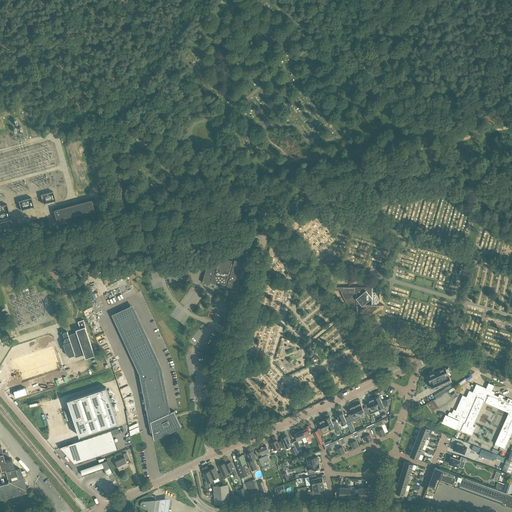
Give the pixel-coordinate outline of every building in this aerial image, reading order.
[(92,200),(54,210),(57,219),(95,209),(92,200)] [(208,262),(202,282),(210,284),(210,283),(226,288),(226,289),(235,292),(244,262),(235,259),(233,265),(231,264),(232,260),(220,257),(218,265),(216,264),(208,262)] [(371,287),(329,287),(343,287),(343,288),(342,288),(342,291),(341,291),(341,290),(340,291),(342,294),(343,297),(345,300),(347,303),(348,306),(350,308),(353,310),(355,313),(355,312),(356,312),(356,319),(356,314),(357,314),(357,315),(360,315),(360,316),(363,316),(366,315),(370,313),(372,312),(375,310),(377,308),(380,306),(379,306),(379,305),(384,305),(377,305),(377,303),(378,303),(379,300),(379,298),(379,296),(379,294),(378,292),(377,290),(377,289),(376,288),(375,286),(373,285),(372,283),(372,284),(371,284),(371,282),(371,287)] [(182,323),(185,325),(191,316),(188,314),(182,323)] [(95,329),(98,328),(97,326),(102,324),(99,316),(92,318),(95,329)] [(68,331),(63,333),(66,340),(63,341),(64,344),(65,344),(68,352),(67,352),(69,357),(75,355),(76,357),(84,354),(86,358),(95,355),(85,327),(86,326),(84,319),(78,321),(80,328),(76,329),(77,332),(69,335),(68,331)] [(141,373),(148,411),(167,402),(160,367),(143,330),(125,339),(141,373)] [(18,380),(56,368),(52,357),(49,358),(47,352),(15,363),(17,369),(15,370),(18,380)] [(445,367),(427,376),(433,389),(441,385),(441,386),(444,385),(444,384),(451,381),(445,367)] [(455,400),(451,394),(459,389),(457,387),(456,387),(455,384),(437,395),(439,399),(437,400),(441,408),(455,400)] [(445,414),(442,422),(456,428),(461,429),(472,435),(475,426),(473,425),(483,401),(509,412),(495,444),(505,448),(511,431),(511,402),(511,399),(508,398),(507,400),(502,398),(503,396),(499,394),(498,396),(494,394),(495,392),(490,390),(487,389),(487,388),(476,384),(473,392),(469,390),(466,397),(463,395),(456,410),(453,409),(452,413),(449,412),(448,415),(445,414)] [(118,423),(106,387),(74,398),(80,418),(81,421),(85,420),(89,432),(118,423)] [(376,397),(374,398),(379,410),(388,406),(388,405),(390,405),(388,402),(391,401),(389,398),(385,399),(382,401),(379,395),(376,396),(376,397)] [(81,421),(74,398),(68,399),(80,435),(89,432),(85,420),(81,421)] [(379,410),(374,398),(368,401),(370,406),(367,408),(369,413),(370,414),(379,410)] [(357,404),(355,405),(359,415),(364,413),(365,415),(369,413),(367,408),(366,406),(363,408),(360,402),(357,403),(357,404)] [(359,415),(355,405),(349,408),(351,413),(348,415),(348,416),(349,416),(351,421),(360,417),(359,415)] [(180,424),(174,410),(151,421),(154,438),(181,426),(180,424)] [(345,418),(342,412),(340,413),(340,414),(337,415),(341,425),(347,423),(347,424),(352,423),(351,421),(349,416),(348,416),(345,418)] [(327,418),(324,419),(330,431),(339,427),(336,420),(332,422),(330,416),(327,417),(327,418)] [(330,431),(324,419),(319,422),(321,427),(317,429),(320,435),(330,431)] [(385,424),(383,419),(370,425),(372,428),(375,426),(380,436),(385,433),(382,425),(385,424)] [(305,429),(303,430),(308,442),(311,440),(309,435),(311,434),(310,430),(311,430),(309,425),(304,428),(305,429)] [(372,439),(368,429),(372,428),(370,425),(353,433),(354,435),(358,434),(359,436),(363,434),(367,442),(372,439)] [(422,425),(419,430),(428,434),(430,428),(422,425)] [(139,426),(130,430),(131,435),(140,431),(139,426)] [(111,430),(61,447),(75,463),(117,449),(111,430)] [(297,440),(293,442),(298,452),(301,451),(301,450),(301,449),(298,441),(298,440),(302,438),(305,443),(308,442),(303,430),(294,434),(297,440)] [(426,439),(428,434),(419,430),(418,435),(426,439)] [(318,431),(314,432),(319,443),(321,443),(323,442),(318,431)] [(354,435),(353,433),(339,439),(341,444),(342,444),(350,440),(353,448),(359,445),(354,435)] [(282,438),(281,438),(285,446),(286,448),(291,446),(289,440),(290,440),(289,438),(288,438),(287,435),(286,436),(285,435),(282,436),(282,438)] [(426,439),(418,435),(416,440),(424,444),(426,439)] [(341,444),(339,439),(326,445),(327,448),(330,446),(331,449),(336,446),(339,454),(345,451),(342,444),(341,444)] [(274,440),(270,442),(271,443),(274,450),(277,448),(280,455),(285,453),(282,445),(280,446),(278,442),(277,440),(274,441),(274,440)] [(424,444),(416,440),(414,445),(422,449),(424,444)] [(456,443),(453,450),(464,454),(467,448),(463,446),(463,444),(457,442),(457,444),(456,443)] [(0,498),(27,492),(23,476),(22,476),(21,471),(20,469),(20,468),(15,469),(15,467),(14,467),(11,458),(4,460),(1,445),(0,445),(0,498)] [(266,445),(258,448),(262,456),(269,452),(266,445)] [(420,454),(422,449),(414,445),(412,450),(420,454)] [(479,455),(491,459),(493,453),(481,449),(479,455)] [(253,450),(247,453),(250,460),(248,462),(251,470),(257,468),(253,459),(256,458),(253,450)] [(420,454),(412,450),(410,456),(418,459),(420,454)] [(311,454),(304,456),(306,465),(319,462),(320,462),(319,459),(318,459),(318,456),(312,458),(311,454)] [(238,461),(235,462),(241,478),(248,475),(243,464),(246,463),(242,455),(236,458),(238,461)] [(267,455),(259,459),(262,466),(264,470),(269,467),(268,464),(269,459),(267,455)] [(450,460),(449,463),(455,465),(455,466),(456,466),(458,466),(460,466),(462,461),(465,463),(466,458),(461,456),(460,460),(450,456),(449,460),(450,460)] [(128,457),(117,462),(122,471),(132,466),(128,457)] [(511,461),(506,459),(502,469),(510,472),(511,468),(511,461)] [(111,467),(107,460),(102,462),(104,468),(105,470),(111,467)] [(412,469),(413,464),(405,461),(403,466),(412,469)] [(104,468),(102,462),(80,469),(82,475),(104,468)] [(225,464),(228,472),(229,472),(232,471),(234,475),(237,474),(233,466),(231,462),(228,463),(227,463),(226,463),(226,464),(225,464)] [(320,465),(319,462),(306,465),(308,475),(315,473),(314,470),(321,468),(320,465)] [(225,463),(219,465),(222,472),(220,473),(223,479),(225,478),(224,475),(229,473),(229,472),(228,472),(225,464),(225,463)] [(434,466),(426,489),(434,492),(439,478),(459,485),(460,481),(462,476),(434,466)] [(215,467),(209,470),(210,471),(214,480),(219,478),(220,480),(223,479),(220,473),(218,474),(215,467)] [(209,484),(212,483),(213,486),(216,485),(214,480),(210,471),(204,473),(207,480),(204,481),(206,488),(210,486),(209,484)] [(311,486),(313,485),(312,485),(323,483),(323,479),(323,476),(316,478),(315,474),(309,476),(311,486)] [(255,479),(243,483),(247,495),(259,490),(255,479)] [(505,484),(502,491),(507,493),(510,494),(511,487),(511,482),(506,480),(505,484)] [(325,489),(323,483),(312,485),(313,485),(314,490),(312,491),(313,496),(320,496),(319,490),(325,489)] [(283,484),(274,487),(276,493),(282,492),(281,491),(284,490),(283,484)] [(228,485),(216,485),(213,486),(215,504),(230,502),(228,485)] [(345,496),(345,487),(340,487),(339,492),(335,491),(335,496),(345,496)] [(351,488),(345,487),(345,496),(354,497),(355,492),(351,492),(351,488)] [(244,488),(238,490),(241,498),(247,496),(244,488)] [(364,497),(364,488),(359,488),(358,492),(355,492),(354,497),(364,497)] [(370,488),(364,488),(364,497),(374,497),(374,493),(370,493),(370,488)] [(502,491),(499,490),(495,501),(511,507),(511,494),(510,494),(507,493),(502,491)] [(169,511),(172,498),(156,499),(154,511),(169,511)] [(140,503),(140,504),(140,505),(141,506),(141,507),(142,507),(143,507),(154,511),(156,499),(143,500),(142,501),(141,501),(141,502),(140,503)]
